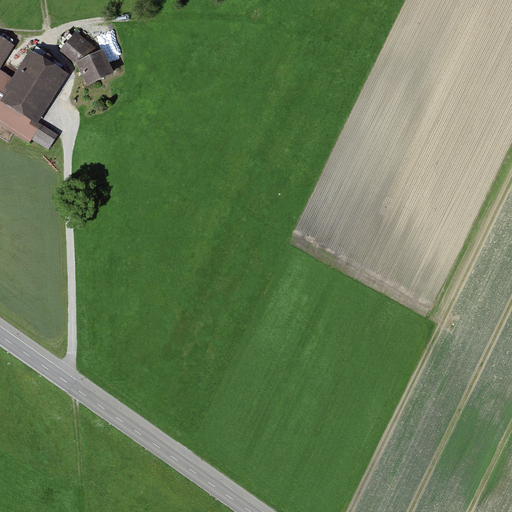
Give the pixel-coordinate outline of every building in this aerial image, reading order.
[(97,48),(80,34),(65,51),(83,66),(97,48)] [(0,68),(13,48),(0,39),(0,68)] [(121,78),(109,54),(84,66),(96,90),(121,78)] [(68,78),(32,57),(15,84),(3,104),(39,126),(68,78)] [(39,126),(3,104),(15,84),(0,74),(0,126),(31,144),(33,140),(53,152),(61,139),(39,126)]
